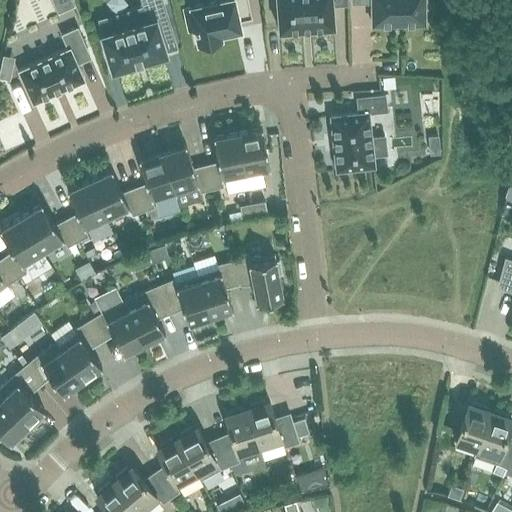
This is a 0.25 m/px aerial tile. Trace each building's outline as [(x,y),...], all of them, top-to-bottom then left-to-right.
[(116,13),(120,28),(102,34),(112,68),(166,52),(160,31),(171,28),(162,0),(141,0),(143,5),(116,13)] [(190,6),(184,7),(189,27),(195,26),(198,41),(213,37),(213,34),(241,28),(239,19),(252,16),(248,0),(214,0),(190,5),(190,6)] [(276,0),(279,29),(334,25),(333,4),(347,3),(346,0),(276,0)] [(372,2),(372,24),(425,24),(425,0),(353,0),(354,2),(372,2)] [(69,47),(19,69),(33,101),(84,78),(77,62),(90,56),(77,27),(62,33),(69,47)] [(2,60),(0,68),(0,76),(8,78),(12,62),(2,60)] [(332,114),(338,170),(376,166),(375,155),(388,153),(386,135),(373,137),(370,112),(388,110),(387,94),(359,97),(360,111),(332,114)] [(238,131),(246,175),(271,171),(262,126),(238,131)] [(246,175),(238,131),(213,136),(218,159),(206,163),(212,187),(223,185),(223,180),(246,175)] [(212,187),(206,163),(193,166),(186,143),(162,150),(176,193),(200,186),(201,190),(212,187)] [(434,144),(431,149),(431,153),(440,152),(439,144),(434,144)] [(176,193),(162,150),(139,158),(146,181),(134,185),(143,209),(154,205),(153,200),(176,193)] [(90,178),(109,219),(130,209),(132,213),(143,209),(134,185),(122,190),(112,168),(90,178)] [(78,239),(88,234),(87,229),(109,219),(90,178),(67,188),(77,211),(66,216),(78,239)] [(265,199),(240,204),(242,218),(267,213),(265,199)] [(21,215),(44,253),(65,241),(67,245),(78,239),(66,216),(55,222),(42,202),(21,215)] [(21,215),(0,227),(12,248),(2,256),(16,276),(26,269),(23,265),(44,253),(21,215)] [(152,233),(138,238),(143,249),(156,244),(152,233)] [(239,281),(252,278),(257,301),(264,300),(264,304),(277,301),(276,298),(283,296),(278,273),(282,272),(279,260),(276,260),(274,252),(249,257),(248,252),(233,256),(233,258),(239,281)] [(91,275),(104,266),(96,254),(83,264),(91,275)] [(500,256),(490,254),(487,265),(497,268),(500,256)] [(511,283),(511,315),(511,319),(511,318),(511,258),(505,255),(497,278),(511,283)] [(0,287),(2,286),(16,276),(2,256),(0,256),(0,287)] [(210,314),(233,307),(226,287),(240,283),(239,281),(233,258),(217,262),(218,267),(197,274),(202,289),(210,314)] [(210,314),(202,289),(197,274),(175,281),(174,277),(159,283),(168,307),(181,301),(188,322),(210,314)] [(159,283),(144,289),(123,300),(145,345),(158,339),(156,335),(165,331),(155,312),(168,307),(159,283)] [(40,292),(32,298),(38,306),(46,300),(40,292)] [(123,300),(101,310),(88,318),(101,340),(113,333),(123,352),(132,348),(133,351),(145,345),(123,300)] [(42,303),(5,329),(15,343),(52,317),(42,303)] [(54,340),(82,379),(102,365),(89,348),(101,340),(88,318),(73,326),(76,330),(58,343),(55,339),(54,340)] [(40,384),(51,375),(63,392),(82,379),(54,340),(35,353),(23,363),(40,384)] [(29,393),(40,384),(23,363),(18,368),(0,384),(0,396),(27,424),(44,408),(29,393)] [(27,424),(0,396),(0,430),(10,441),(27,424)] [(247,407),(260,448),(282,441),(283,446),(300,441),(298,435),(308,431),(304,416),(293,420),(292,416),(276,421),(270,400),(265,402),(264,399),(251,403),(252,406),(247,407)] [(477,445),(490,410),(485,409),(486,405),(473,401),(472,404),(467,402),(455,438),(477,445)] [(237,455),(260,448),(247,407),(243,409),(242,406),(229,410),(230,413),(225,415),(231,435),(220,440),(230,464),(239,460),(237,455)] [(496,462),(506,467),(511,452),(511,441),(505,438),(511,418),(507,416),(508,413),(495,408),(494,411),(490,410),(477,445),(474,454),(496,462)] [(230,464),(220,440),(208,445),(198,426),(193,429),(192,426),(180,432),(181,435),(177,437),(198,475),(200,478),(219,467),(220,468),(230,464)] [(442,429),(439,437),(448,440),(451,432),(442,429)] [(198,475),(177,437),(174,439),(172,437),(160,443),(162,446),(157,449),(167,467),(157,474),(171,496),(179,490),(177,486),(198,475)] [(163,501),(171,496),(157,474),(147,482),(133,465),(129,469),(126,466),(116,475),(118,477),(115,480),(141,511),(142,511),(160,498),(163,501)] [(324,467),(308,471),(313,487),(328,482),(324,467)] [(101,492),(97,495),(110,511),(141,511),(115,480),(111,483),(109,480),(99,489),(101,492)] [(452,484),(448,495),(459,498),(462,488),(452,484)] [(231,502),(235,511),(236,511),(246,506),(241,497),(231,502)] [(284,504),(286,511),(297,511),(299,511),(296,500),(284,504)]
